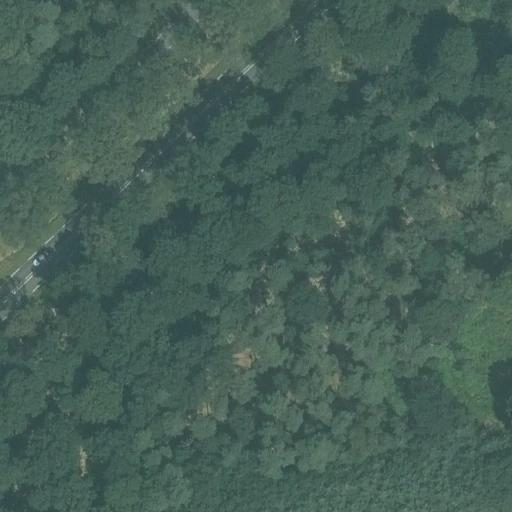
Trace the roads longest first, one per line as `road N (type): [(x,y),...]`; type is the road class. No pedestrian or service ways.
road 1 (primary): [(0,305),(323,0)]
road 2 (unclassified): [(0,197),(208,0)]
